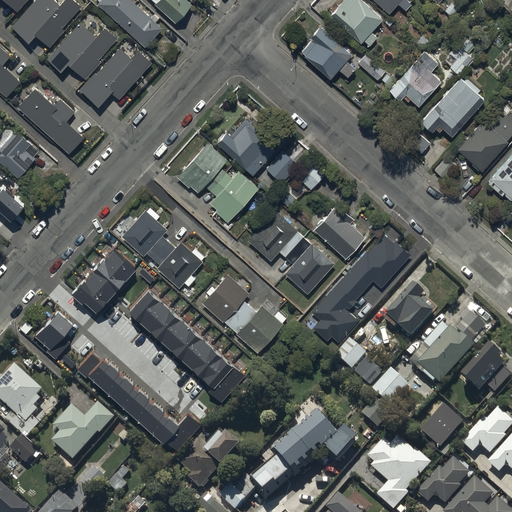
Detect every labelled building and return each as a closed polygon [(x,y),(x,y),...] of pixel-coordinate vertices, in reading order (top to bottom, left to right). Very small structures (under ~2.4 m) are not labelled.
[(0,0),(0,1),(11,12),(21,0),(0,0)] [(64,0),(60,5),(55,0),(35,0),(11,28),(29,43),(35,36),(48,47),(64,29),(62,28),(81,6),(74,0),(64,0)] [(100,0),(94,7),(143,50),(160,31),(124,0),(100,0)] [(144,0),(174,26),(191,7),(182,0),(144,0)] [(344,0),(328,18),(360,46),(363,42),(370,48),(376,41),(370,35),(382,21),(357,0),(344,0)] [(411,5),(406,0),(374,0),(388,12),(395,4),(404,12),(411,5)] [(78,24),(45,62),(59,74),(65,69),(80,82),(115,41),(102,30),(94,38),(78,24)] [(329,81),(338,71),(347,79),(353,72),(344,64),(350,57),(320,30),(311,40),(316,44),(304,58),(329,81)] [(455,48),(463,55),(470,47),(462,40),(455,48)] [(115,49),(77,92),(97,110),(109,96),(118,103),(149,67),(136,54),(130,61),(115,49)] [(0,94),(5,99),(18,84),(0,68),(0,67),(8,58),(0,50),(0,94)] [(441,65),(456,78),(469,63),(455,50),(441,65)] [(421,54),(388,92),(400,102),(403,99),(416,110),(439,85),(428,76),(436,67),(421,54)] [(357,66),(376,83),(384,74),(365,57),(357,66)] [(484,104),(457,80),(418,124),(431,135),(437,128),(451,141),(484,104)] [(15,110),(68,156),(81,141),(63,125),(71,115),(57,102),(52,108),(32,91),(15,110)] [(455,153),(479,174),(505,145),(504,144),(511,135),(511,127),(499,116),(487,129),(481,124),(455,153)] [(218,144),(254,176),(279,149),(246,119),(230,137),(227,134),(218,144)] [(0,136),(0,164),(16,179),(38,154),(8,128),(0,136)] [(405,144),(419,156),(428,146),(413,134),(405,144)] [(227,162),(207,145),(176,179),(188,190),(190,188),(198,195),(204,188),(215,198),(209,205),(217,212),(215,214),(228,225),(259,191),(238,173),(233,179),(221,169),(227,162)] [(300,166),(283,150),(266,169),(283,184),(300,166)] [(511,156),(488,183),(511,203),(511,156)] [(296,178),(311,191),(326,174),(311,161),(296,178)] [(433,175),(441,182),(453,168),(445,161),(433,175)] [(3,184),(0,186),(0,206),(12,217),(25,203),(3,184)] [(279,198),(291,209),(297,202),(285,191),(279,198)] [(311,232),(346,262),(364,242),(348,228),(354,222),(335,205),(311,232)] [(175,251),(159,237),(165,231),(143,212),(120,238),(142,257),(144,254),(159,268),(157,271),(178,290),(202,263),(181,244),(175,251)] [(336,265),(276,212),(247,244),(270,265),(280,255),(293,267),(284,277),(307,298),(336,265)] [(313,328),(327,340),(331,335),(338,341),(356,322),(344,311),(373,279),(381,285),(408,255),(384,234),(313,313),(321,320),(313,328)] [(115,246),(74,292),(95,310),(136,265),(115,246)] [(238,338),(258,356),(284,327),(264,309),(258,315),(243,302),(249,294),(229,276),(202,306),(222,324),(224,323),(239,337),(238,338)] [(149,286),(129,308),(213,384),(209,388),(222,399),(245,373),(149,286)] [(385,321),(410,343),(432,318),(418,306),(424,299),(413,290),(385,321)] [(61,336),(73,324),(58,310),(35,335),(49,348),(47,350),(56,358),(69,343),(61,336)] [(463,323),(456,330),(472,345),(487,329),(467,311),(459,319),(463,323)] [(433,385),(438,389),(471,352),(450,333),(448,335),(435,323),(417,344),(422,349),(407,367),(431,388),(433,385)] [(153,342),(135,325),(120,341),(138,358),(153,342)] [(367,350),(350,335),(336,352),(352,366),(367,350)] [(488,343),(461,373),(479,390),(485,383),(494,391),(511,371),(496,358),(500,353),(488,343)] [(92,351),(77,367),(88,377),(90,375),(165,442),(166,440),(177,450),(203,422),(192,412),(189,415),(186,412),(178,422),(106,358),(104,359),(102,357),(101,358),(92,351)] [(370,384),(382,371),(367,357),(354,370),(370,384)] [(37,421),(31,415),(50,394),(14,362),(0,378),(0,399),(12,410),(6,418),(25,435),(37,421)] [(410,383),(391,367),(374,386),(394,402),(410,383)] [(155,382),(143,371),(137,377),(150,388),(155,382)] [(376,394),(361,411),(377,426),(393,409),(376,394)] [(463,420),(443,403),(421,429),(441,446),(463,420)] [(511,418),(497,405),(486,418),(483,415),(468,433),(460,441),(471,451),(479,442),(489,451),(504,434),(503,432),(511,421),(511,418)] [(83,423),(69,411),(52,430),(58,436),(49,447),(71,466),(95,438),(97,440),(112,423),(96,408),(83,423)] [(295,470),(325,443),(337,454),(352,438),(342,429),(338,432),(316,408),(273,446),(277,450),(252,472),(266,488),(291,466),(295,470)] [(511,432),(487,461),(498,471),(505,464),(511,470),(511,432)] [(22,434),(10,447),(26,462),(38,449),(22,434)] [(399,434),(389,445),(384,440),(368,457),(374,463),(371,465),(389,481),(377,494),(393,509),(408,491),(406,489),(430,462),(399,434)] [(118,442),(123,446),(129,439),(124,435),(118,442)] [(200,494),(219,473),(222,476),(241,454),(229,444),(215,460),(200,447),(179,470),(192,481),(189,484),(200,494)] [(454,457),(443,469),(440,467),(424,484),(417,492),(428,502),(435,494),(445,503),(461,485),(459,484),(470,472),(454,457)] [(79,488),(90,498),(103,482),(93,473),(79,488)] [(494,493),(475,476),(442,511),(511,511),(511,509),(497,496),(489,506),(485,502),(494,493)] [(107,488),(118,498),(127,488),(116,478),(107,488)] [(28,511),(31,510),(0,482),(0,511),(28,511)] [(221,501),(233,511),(239,511),(249,501),(233,487),(221,501)] [(43,488),(30,503),(36,508),(49,494),(43,488)] [(73,511),(79,506),(60,489),(39,511),(73,511)] [(367,511),(370,508),(354,494),(346,504),(339,498),(327,511),(367,511)] [(132,506),(126,511),(141,511),(147,505),(140,498),(133,506),(132,506)] [(198,511),(221,511),(206,498),(196,510),(198,511)]
